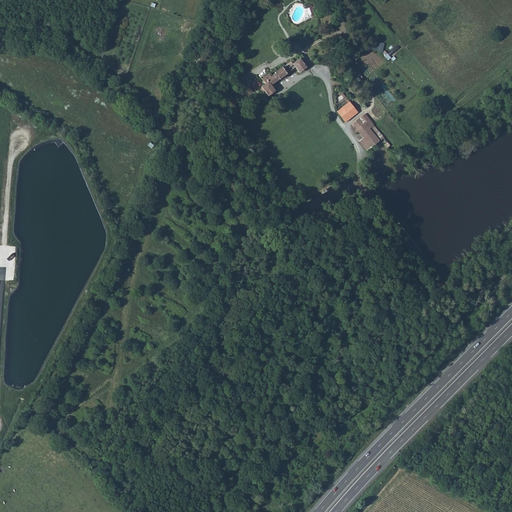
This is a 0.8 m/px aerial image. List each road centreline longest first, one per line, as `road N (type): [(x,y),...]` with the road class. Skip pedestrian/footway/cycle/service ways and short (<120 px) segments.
road 1 (trunk): [(511,311),(318,511)]
road 2 (trunk): [(334,511),(511,329)]
